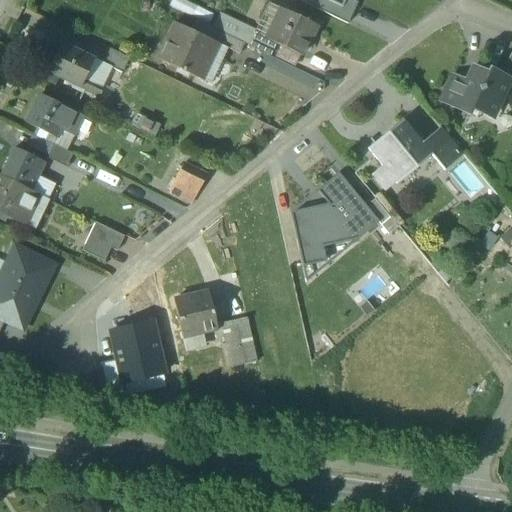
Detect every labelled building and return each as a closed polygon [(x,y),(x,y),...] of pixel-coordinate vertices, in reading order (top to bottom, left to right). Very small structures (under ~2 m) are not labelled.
[(358,4),(350,0),(346,0),(343,8),(325,0),(320,0),(316,9),(348,24),(358,4)] [(325,0),(343,8),(346,0),(325,0)] [(316,26),(281,10),(267,39),(267,40),(275,45),(301,57),(316,26)] [(221,18),(215,30),(244,44),(251,31),(221,18)] [(219,45),(174,24),(157,60),(201,81),(219,45)] [(267,39),(251,31),(244,44),(270,56),(275,45),(267,40),(267,39)] [(94,60),(62,44),(48,73),(80,89),(85,78),(94,60)] [(129,59),(110,50),(103,65),(122,74),(129,59)] [(487,75),(473,68),(464,87),(451,81),(441,101),(469,115),(473,107),(492,116),(509,80),(489,71),(487,75)] [(113,92),(85,78),(80,89),(108,103),(113,92)] [(304,102),(326,87),(320,79),(299,94),(304,102)] [(82,117),(40,96),(26,124),(56,138),(61,130),(74,136),(82,117)] [(82,117),(74,136),(82,140),(91,121),(82,117)] [(422,143),(403,120),(367,149),(396,185),(431,156),(432,156),(422,143)] [(463,156),(441,128),(422,143),(432,156),(431,156),(444,172),(463,156)] [(73,155),(52,145),(46,158),(66,168),(73,155)] [(14,149),(0,178),(25,190),(30,192),(38,177),(44,164),(14,149)] [(206,177),(183,165),(168,193),(191,205),(206,177)] [(358,239),(378,222),(365,207),(337,175),(318,190),(328,205),(290,213),(302,266),(326,261),(322,246),(358,239)] [(0,178),(0,177),(0,212),(12,218),(25,190),(0,178)] [(56,185),(38,177),(30,192),(48,201),(56,185)] [(30,192),(25,190),(12,218),(35,229),(48,201),(30,192)] [(129,219),(130,199),(110,197),(109,217),(129,219)] [(397,226),(375,200),(365,207),(378,222),(388,234),(397,226)] [(127,238),(93,222),(81,248),(105,259),(109,250),(119,254),(127,238)] [(25,331),(54,267),(12,248),(0,274),(0,319),(4,321),(25,331)] [(208,293),(174,301),(182,338),(217,330),(208,293)] [(247,321),(222,327),(231,369),(257,363),(247,321)] [(122,383),(164,374),(152,323),(111,334),(117,361),(122,383)] [(125,395),(122,383),(117,361),(100,365),(108,399),(125,395)]
